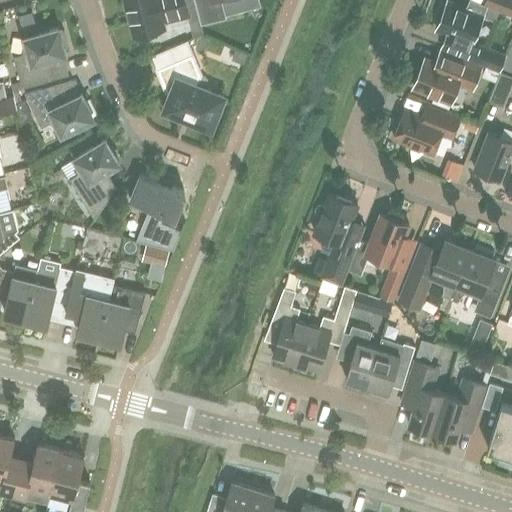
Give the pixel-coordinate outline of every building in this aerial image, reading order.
[(162,20),(188,13),(184,0),(125,0),(134,35),(164,28),(162,20)] [(195,0),(184,0),(188,13),(189,17),(199,14),(195,0)] [(195,0),(199,14),(201,24),(227,17),(222,0),(195,0)] [(471,42),(483,14),(447,0),(436,28),(471,42)] [(511,13),(511,0),(485,0),(485,3),(511,13)] [(22,52),(14,55),(23,87),(52,78),(47,59),(66,53),(64,47),(68,42),(64,28),(59,27),(24,36),(25,37),(22,52)] [(511,70),(511,40),(502,67),(511,70)] [(506,52),(480,41),(473,58),(500,69),(506,52)] [(68,68),(84,65),(81,51),(65,53),(68,68)] [(472,87),(480,67),(440,51),(436,62),(424,58),(413,86),(435,94),(432,101),(448,107),(458,82),(472,87)] [(192,54),(158,68),(170,96),(165,109),(211,127),(224,96),(196,84),(200,73),(192,54)] [(503,106),(511,83),(511,75),(500,71),(488,100),(503,106)] [(55,83),(25,91),(41,126),(49,122),(61,131),(62,133),(94,117),(82,92),(64,101),(55,83)] [(452,136),(460,117),(426,104),(422,115),(404,108),(393,136),(433,152),(441,132),(452,136)] [(500,178),(511,148),(511,140),(488,131),(474,168),(500,178)] [(70,177),(87,205),(94,218),(114,191),(102,172),(120,161),(105,138),(75,156),(76,157),(77,172),(70,177)] [(446,174),(463,179),(468,159),(452,154),(446,174)] [(174,178),(162,175),(160,180),(141,173),(130,198),(150,206),(136,239),(152,243),(165,212),(174,216),(184,190),(172,185),(174,178)] [(320,216),(314,231),(318,232),(319,237),(324,239),(326,243),(324,249),(332,252),(329,258),(333,259),(326,277),(315,273),(315,274),(342,284),(365,225),(351,219),(357,203),(329,192),(324,205),(321,204),(319,204),(318,205),(315,207),(315,210),(316,213),(317,215),(320,216)] [(393,262),(409,223),(403,221),(404,218),(403,214),(391,209),(387,211),(386,214),(380,212),(365,251),(393,262)] [(0,252),(20,236),(14,229),(3,232),(0,221),(0,252)] [(432,274),(443,278),(443,290),(441,294),(450,297),(470,247),(445,237),(440,248),(422,241),(399,299),(419,306),(432,274)] [(450,297),(458,301),(460,297),(468,288),(484,294),(478,310),(490,315),(505,277),(489,271),(495,257),(492,256),(494,250),(476,243),(474,249),(470,247),(450,297)] [(155,248),(147,278),(161,282),(169,251),(155,248)] [(22,319),(23,315),(26,315),(38,268),(16,262),(4,310),(8,311),(7,315),(22,319)] [(38,268),(26,315),(47,321),(53,298),(68,301),(76,269),(60,265),(58,273),(38,268)] [(393,299),(404,271),(391,266),(379,294),(393,299)] [(78,328),(100,334),(113,279),(76,269),(68,301),(66,310),(82,313),(78,328)] [(146,291),(113,283),(114,279),(113,279),(100,334),(121,339),(127,317),(138,320),(146,291)] [(344,284),(335,315),(347,319),(357,288),(344,284)] [(273,354),(296,361),(308,322),(296,319),(300,307),(291,304),(296,289),(284,286),(272,315),(284,319),(273,354)] [(386,315),(391,302),(360,292),(356,306),(386,315)] [(308,322),(296,361),(319,368),(328,339),(334,318),(323,314),(319,326),(308,322)] [(346,377),(367,383),(379,347),(368,343),(372,330),(352,324),(349,333),(358,336),(346,377)] [(408,368),(415,345),(404,341),(401,349),(391,346),(390,350),(379,347),(367,383),(389,390),(397,364),(408,368)] [(430,359),(453,366),(458,349),(435,342),(430,359)] [(408,422),(432,429),(444,391),(432,387),(438,366),(415,359),(407,384),(419,387),(408,422)] [(490,373),(499,375),(503,363),(494,360),(490,373)] [(503,363),(499,375),(508,378),(511,365),(503,363)] [(477,412),(486,384),(463,376),(458,396),(444,391),(432,429),(456,437),(465,408),(477,412)] [(490,382),(482,405),(495,409),(503,385),(490,382)] [(487,447),(511,454),(511,404),(501,402),(487,447)] [(1,486),(14,489),(22,457),(10,454),(15,436),(0,431),(0,477),(3,478),(1,486)] [(29,485),(51,490),(61,447),(38,442),(34,460),(22,457),(14,489),(26,493),(29,485)] [(85,453),(61,447),(51,490),(73,496),(71,504),(83,507),(90,479),(79,476),(85,453)] [(221,511),(245,511),(253,486),(232,479),(221,511)] [(283,511),(285,508),(271,504),(275,492),(253,486),(245,511),(283,511)] [(322,511),(324,508),(303,501),(299,511),(322,511)]
